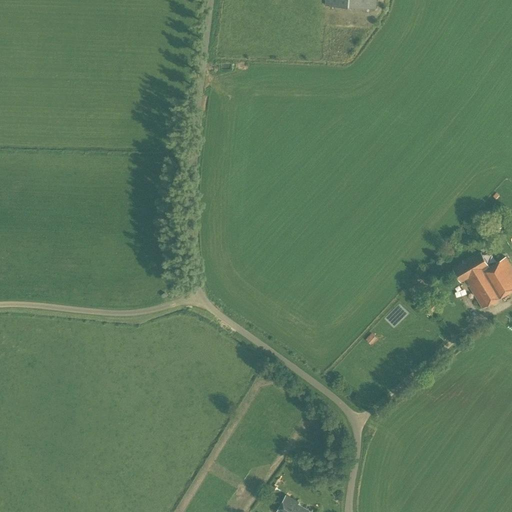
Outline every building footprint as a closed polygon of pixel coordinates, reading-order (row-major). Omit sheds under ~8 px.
[(325,0),(325,5),(376,8),(376,0),(325,0)] [(484,269),(483,267),(488,264),(481,252),(454,268),(462,281),(464,279),(467,286),(469,285),(482,309),(511,290),(511,265),(506,256),(484,269)] [(430,315),(440,303),(432,296),(422,308),(430,315)] [(371,344),(376,338),(371,333),(365,339),(371,344)] [(308,511),(310,510),(298,504),(299,503),(286,495),(276,511),(308,511)]
